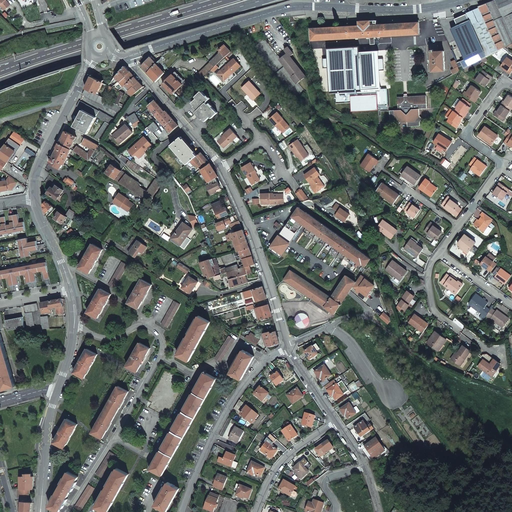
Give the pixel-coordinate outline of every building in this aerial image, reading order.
[(0,0),(0,5),(3,9),(9,4),(6,0),(0,0)] [(511,0),(492,0),(487,3),(478,6),(479,8),(498,50),(507,45),(511,43),(511,42),(511,0)] [(498,50),(479,8),(466,13),(468,19),(469,19),(486,55),(498,50)] [(486,56),(486,55),(469,19),(468,19),(466,13),(454,18),(457,25),(464,21),(464,22),(451,28),(464,58),(456,62),(459,70),(464,68),(471,64),(480,59),(485,57),(486,56)] [(360,25),(312,28),(312,40),(419,33),(419,22),(371,25),(371,21),(360,21),(360,25)] [(222,59),(231,51),(225,44),(219,49),(221,52),(218,54),(222,59)] [(303,79),(304,74),(291,57),(294,54),(288,47),(284,50),(287,53),(280,59),(299,82),(303,79)] [(445,70),(444,50),(433,51),(433,49),(431,49),(431,51),(431,71),(445,70)] [(204,77),(222,59),(218,54),(199,72),(204,77)] [(511,73),(511,71),(511,59),(507,56),(501,65),(508,71),(507,71),(511,73)] [(241,65),(234,57),(220,70),(226,77),(233,71),(234,72),(241,65)] [(142,65),(148,72),(156,63),(152,58),(148,59),(142,65)] [(454,68),(451,70),(453,74),(459,70),(456,62),(455,59),(451,61),(454,68)] [(156,63),(148,72),(156,81),(165,71),(164,70),(163,71),(156,63)] [(117,75),(121,79),(130,71),(125,65),(117,75)] [(481,72),(475,79),(485,85),(490,79),(493,76),(484,69),(481,72)] [(226,77),(220,70),(216,73),(223,81),(234,72),(233,71),(226,77)] [(130,71),(121,79),(112,86),(119,90),(125,85),(135,76),(130,71)] [(169,75),(159,85),(170,96),(180,85),(169,75)] [(92,76),(86,88),(97,94),(103,82),(92,76)] [(143,86),(135,76),(125,85),(125,86),(127,85),(130,89),(128,91),(132,95),(143,86)] [(252,100),(260,93),(249,81),(242,88),(252,100)] [(465,90),(463,93),(475,101),(477,98),(476,97),(481,90),(472,84),(467,91),(465,90)] [(121,113),(125,108),(118,104),(115,103),(106,98),(102,96),(97,94),(86,88),(83,94),(121,113)] [(386,88),(358,90),(358,95),(351,95),(351,110),(378,109),(377,104),(387,104),(386,88)] [(124,93),(121,91),(115,103),(118,104),(124,93)] [(209,99),(201,91),(195,97),(197,98),(192,103),(198,110),(196,112),(206,121),(210,117),(212,118),(218,112),(209,104),(210,103),(208,100),(209,99)] [(502,104),(510,110),(511,107),(511,95),(509,93),(504,101),(503,100),(501,103),(502,104)] [(404,97),(397,97),(398,110),(389,110),(390,122),(394,122),(397,119),(400,122),(407,121),(407,126),(420,126),(420,122),(417,119),(420,116),(419,109),(427,108),(426,95),(407,96),(407,95),(404,95),(404,97)] [(463,116),(464,116),(466,113),(465,113),(470,105),(469,104),(470,102),(463,97),(462,99),(461,99),(456,106),(457,107),(455,110),(463,116)] [(106,121),(113,125),(116,120),(100,111),(80,100),(77,106),(83,109),(106,121)] [(148,106),(150,108),(158,118),(165,111),(156,100),(148,106)] [(503,120),(510,110),(502,104),(497,111),(496,110),(493,113),(503,120)] [(454,109),(451,107),(446,114),(449,116),(454,109)] [(96,117),(83,109),(74,126),(88,133),(96,117)] [(454,109),(449,116),(450,117),(448,120),(456,127),(459,123),(458,123),(463,116),(455,110),(454,109)] [(170,132),(179,125),(166,111),(165,111),(158,118),(170,132)] [(283,118),(277,112),(269,119),(275,125),(276,124),(282,132),(289,126),(283,118)] [(137,118),(135,114),(128,117),(131,122),(131,121),(135,126),(140,123),(137,118)] [(95,137),(102,141),(113,125),(106,121),(95,137)] [(154,121),(147,127),(152,132),(158,127),(154,121)] [(127,124),(114,136),(120,143),(133,131),(127,124)] [(486,125),(479,133),(492,142),(498,134),(486,125)] [(237,136),(230,128),(224,134),(225,135),(218,141),(224,148),(231,141),(231,142),(233,140),(236,143),(240,139),(237,136)] [(66,131),(60,143),(71,148),(77,136),(66,131)] [(439,133),(434,141),(446,150),(452,142),(439,133)] [(135,157),(137,156),(139,159),(155,146),(146,136),(129,150),(135,157)] [(151,141),(156,147),(162,142),(157,136),(151,141)] [(178,155),(186,165),(190,161),(197,155),(181,136),(170,145),(170,146),(171,147),(177,154),(176,154),(177,155),(178,155)] [(0,168),(2,170),(20,144),(11,137),(0,152),(0,168)] [(78,145),(74,150),(77,152),(81,155),(89,160),(91,157),(99,145),(100,145),(86,137),(82,143),(92,148),(88,153),(78,145)] [(309,154),(298,139),(289,145),(295,154),(296,153),(298,156),(301,160),(309,154)] [(60,143),(53,156),(63,163),(64,164),(69,154),(70,154),(71,153),(71,152),(70,152),(72,148),(71,148),(60,143)] [(206,166),(210,163),(201,152),(197,155),(190,161),(194,165),(200,160),(206,166)] [(362,164),(371,171),(376,163),(380,159),(371,152),(362,164)] [(474,155),(469,162),(472,165),(470,167),(480,174),(487,165),(474,155)] [(63,163),(53,156),(50,161),(60,168),(63,163)] [(141,167),(129,159),(126,163),(129,165),(129,166),(137,172),(141,167)] [(385,167),(389,170),(394,163),(390,160),(385,167)] [(255,169),(251,162),(242,167),(246,175),(246,174),(252,184),(259,180),(254,170),(255,169)] [(113,163),(106,172),(116,179),(122,170),(113,163)] [(201,169),(209,182),(215,178),(218,176),(210,163),(206,166),(201,169)] [(403,174),(410,180),(411,179),(417,183),(422,175),(409,165),(403,174)] [(75,171),(79,174),(83,177),(86,175),(77,168),(75,171)] [(318,175),(313,168),(304,175),(309,182),(310,181),(312,184),(317,191),(324,186),(317,176),(318,175)] [(122,170),(116,179),(120,182),(126,173),(122,170)] [(126,173),(120,182),(136,193),(140,187),(142,184),(126,173)] [(0,190),(9,189),(8,184),(13,182),(16,185),(18,181),(10,176),(7,179),(0,180),(0,190)] [(66,177),(63,181),(71,187),(74,182),(69,177),(68,179),(66,177)] [(140,187),(136,193),(149,202),(163,182),(157,178),(148,191),(140,187)] [(216,178),(209,182),(209,184),(207,185),(211,194),(216,191),(216,189),(220,187),(219,183),(216,178)] [(432,196),(437,189),(429,183),(431,182),(431,181),(426,178),(420,187),(432,196)] [(394,203),(401,194),(395,190),(393,192),(387,188),(389,185),(383,181),(377,190),(394,203)] [(497,186),(493,193),(502,199),(506,193),(511,195),(511,193),(511,191),(499,182),(496,185),(497,186)] [(55,183),(48,192),(57,199),(64,189),(55,183)] [(185,185),(182,187),(187,194),(190,191),(185,185)] [(301,189),(295,193),(300,201),(308,198),(301,189)] [(128,211),(133,203),(126,198),(126,197),(119,192),(113,201),(120,206),(128,211)] [(269,193),(261,193),(261,203),(270,203),(270,204),(278,203),(278,194),(270,194),(269,193)] [(449,195),(443,204),(454,213),(460,205),(452,199),(452,198),(449,195)] [(48,217),(56,208),(46,201),(43,204),(44,209),(46,213),(48,217)] [(421,209),(411,201),(406,207),(405,209),(408,211),(416,216),(421,209)] [(222,203),(214,207),(216,211),(219,218),(229,213),(226,206),(224,207),(222,203)] [(299,206),(292,215),(298,220),(303,223),(360,264),(362,262),(366,265),(372,258),(299,206)] [(341,207),(332,220),(341,226),(350,213),(341,207)] [(72,219),(76,212),(70,208),(66,215),(68,216),(72,219)] [(68,216),(66,215),(60,210),(55,218),(63,223),(66,217),(67,218),(68,216)] [(484,230),(493,217),(494,217),(484,210),(481,213),(482,214),(480,218),(479,218),(476,224),(484,230)] [(25,229),(24,221),(19,222),(17,214),(8,215),(10,224),(6,224),(4,216),(0,216),(0,218),(1,225),(0,225),(0,234),(3,233),(4,235),(8,234),(8,233),(12,232),(12,234),(21,232),(20,230),(25,229)] [(226,219),(224,219),(225,220),(217,224),(219,229),(227,225),(227,224),(228,224),(228,223),(236,220),(234,215),(226,219)] [(292,215),(281,232),(287,236),(298,220),(292,215)] [(384,218),(379,225),(386,230),(385,232),(393,237),(399,229),(384,218)] [(281,232),(277,237),(288,245),(303,223),(298,220),(287,236),(281,232)] [(432,220),(425,229),(436,238),(442,230),(434,224),(435,223),(432,220)] [(184,222),(172,238),(181,245),(193,229),(184,222)] [(245,235),(243,229),(237,231),(237,230),(235,230),(236,232),(233,233),(231,234),(233,239),(245,235)] [(464,233),(458,243),(468,250),(475,241),(464,233)] [(245,235),(233,239),(234,245),(235,244),(237,250),(237,251),(239,250),(249,247),(245,235)] [(277,237),(269,248),(280,256),(288,245),(277,237)] [(38,249),(36,240),(28,242),(27,238),(19,239),(19,244),(18,244),(19,253),(21,252),(22,257),(30,255),(29,251),(38,249)] [(417,243),(411,238),(404,247),(418,256),(424,248),(417,243)] [(138,240),(129,252),(136,256),(140,250),(143,252),(147,246),(138,240)] [(93,243),(79,267),(89,273),(95,262),(96,262),(98,259),(97,259),(103,249),(93,243)] [(242,258),(243,258),(252,255),(249,247),(239,250),(242,258)] [(488,251),(486,254),(496,262),(499,259),(488,251)] [(480,262),(491,270),(496,262),(486,254),(480,262)] [(243,258),(245,266),(250,265),(255,263),(252,255),(243,258)] [(208,275),(209,278),(215,276),(221,274),(228,272),(241,268),(240,267),(238,267),(237,265),(226,268),(225,266),(220,268),(216,257),(214,258),(202,262),(203,267),(206,275),(208,275)] [(393,258),(386,268),(394,274),(395,272),(401,278),(407,269),(393,258)] [(50,278),(47,265),(48,265),(47,260),(42,261),(42,262),(33,264),(33,262),(24,264),(25,266),(16,267),(15,266),(7,267),(7,269),(0,270),(0,287),(1,287),(0,280),(0,278),(9,277),(10,285),(19,284),(17,275),(26,274),(27,282),(36,281),(35,272),(43,271),(45,279),(50,278)] [(109,285),(115,288),(128,265),(123,262),(109,285)] [(190,269),(181,263),(178,267),(187,273),(190,269)] [(499,277),(505,282),(511,273),(500,265),(499,267),(496,264),(491,271),(495,273),(494,274),(499,277)] [(228,272),(231,278),(245,274),(252,272),(250,265),(245,266),(241,268),(228,272)] [(353,286),(357,282),(347,275),(331,296),(291,267),(284,276),(310,296),(309,298),(325,310),(327,308),(329,309),(334,313),(341,304),(342,303),(353,286)] [(458,280),(451,275),(447,272),(441,281),(456,292),(463,282),(459,279),(458,280)] [(229,283),(230,287),(248,282),(245,274),(231,278),(232,282),(229,283)] [(357,282),(353,286),(367,296),(369,292),(370,293),(371,293),(372,292),(372,290),(371,290),(375,285),(362,275),(357,282)] [(190,276),(183,287),(191,293),(199,281),(190,276)] [(134,292),(129,302),(139,307),(152,284),(142,278),(136,288),(134,291),(134,292)] [(262,286),(251,290),(252,294),(253,298),(254,298),(255,302),(266,298),(262,286)] [(101,288),(88,311),(98,317),(104,308),(106,304),(112,294),(101,288)] [(415,293),(408,288),(402,296),(403,297),(399,302),(406,307),(410,302),(409,302),(415,293)] [(245,300),(253,298),(252,294),(251,290),(243,292),(245,300)] [(479,314),(483,317),(486,313),(489,308),(484,304),(487,300),(475,291),(468,301),(481,311),(479,314)] [(65,305),(63,298),(50,301),(52,308),(57,307),(58,314),(64,313),(65,305)] [(181,304),(175,300),(162,323),(168,327),(181,304)] [(41,302),(44,313),(53,311),(52,308),(50,301),(41,302)] [(38,303),(25,305),(26,312),(39,310),(38,303)] [(256,307),(260,319),(272,315),(268,303),(257,306),(256,307)] [(489,308),(486,313),(502,325),(509,316),(496,307),(495,309),(491,306),(489,308)] [(409,320),(423,330),(429,323),(423,318),(424,317),(415,311),(409,320)] [(26,313),(28,328),(35,327),(33,312),(26,313)] [(392,317),(385,312),(381,316),(390,324),(393,320),(392,317)] [(311,327),(310,314),(296,315),(297,328),(311,327)] [(42,316),(44,328),(50,327),(48,315),(44,316),(42,316)] [(200,315),(178,354),(189,360),(211,322),(200,315)] [(23,316),(6,320),(8,330),(26,326),(23,316)] [(268,345),(280,342),(275,327),(271,329),(272,330),(264,332),(268,345)] [(428,340),(437,347),(443,340),(444,341),(447,336),(436,328),(428,340)] [(0,379),(3,390),(16,386),(1,331),(0,330),(0,379)] [(236,339),(231,335),(216,357),(221,361),(236,339)] [(245,337),(257,345),(260,342),(249,335),(248,336),(246,335),(245,337)] [(132,355),(127,365),(137,371),(150,347),(140,342),(135,351),(134,351),(132,355)] [(451,356),(459,362),(464,354),(466,355),(471,348),(463,343),(458,350),(456,349),(451,356)] [(313,346),(305,352),(310,360),(319,354),(316,350),(318,348),(316,345),(314,347),(313,346)] [(88,348),(74,372),(84,377),(90,367),(90,368),(92,364),(98,354),(88,348)] [(244,349),(230,372),(241,379),(255,356),(244,349)] [(478,364),(491,372),(494,368),(496,369),(500,361),(500,359),(494,355),(494,356),(487,351),(483,351),(481,355),(483,357),(478,364)] [(332,375),(325,365),(315,372),(319,377),(320,376),(324,381),(332,375)] [(205,372),(151,468),(162,474),(217,378),(205,372)] [(278,372),(271,377),(277,385),(284,380),(278,372)] [(153,399),(164,401),(168,384),(157,381),(153,399)] [(354,391),(358,388),(354,382),(350,385),(354,391)] [(337,384),(328,390),(331,395),(332,394),(336,400),(344,394),(337,384)] [(119,385),(92,432),(103,437),(129,391),(119,385)] [(261,387),(255,394),(263,401),(269,393),(261,387)] [(298,388),(287,395),(293,403),(304,396),(298,388)] [(259,415),(240,399),(234,409),(252,423),(259,415)] [(350,403),(341,409),(344,414),(345,413),(349,419),(360,411),(357,406),(354,408),(350,403)] [(306,413),(303,424),(313,427),(313,425),(318,426),(319,421),(315,419),(316,416),(306,413)] [(67,418),(54,442),(64,448),(70,437),(71,438),(72,434),(78,424),(67,418)] [(365,421),(355,427),(361,437),(374,429),(370,422),(366,424),(365,421)] [(289,441),(298,435),(292,425),(291,426),(289,424),(287,426),(288,428),(283,431),(289,441)] [(234,441),(231,446),(237,449),(240,444),(238,443),(245,431),(237,427),(230,439),(234,441)] [(277,439),(271,434),(265,442),(267,443),(262,451),(272,458),(278,450),(271,446),(277,439)] [(377,438),(366,446),(374,458),(378,455),(378,454),(385,449),(377,438)] [(324,444),(316,449),(321,457),(330,451),(324,444)] [(110,451),(96,474),(102,477),(116,454),(110,451)] [(221,458),(219,462),(232,467),(237,469),(239,463),(234,462),(236,455),(228,452),(225,459),(221,458)] [(253,462),(248,473),(254,476),(255,474),(261,477),(266,468),(253,462)] [(301,462),(294,469),(302,478),(309,471),(301,462)] [(118,467),(96,506),(106,511),(107,511),(129,473),(118,467)] [(68,471),(49,506),(59,511),(78,476),(68,471)] [(21,488),(30,488),(34,489),(34,476),(32,476),(32,473),(26,473),(25,476),(21,476),(21,488)] [(214,486),(223,490),(228,477),(219,474),(214,486)] [(285,480),(280,489),(291,495),(292,495),(295,496),(297,496),(298,493),(298,491),(297,490),(299,487),(290,483),(291,481),(287,478),(286,480),(285,480)] [(168,482),(155,505),(166,511),(180,488),(168,482)] [(252,489),(237,483),(234,489),(238,490),(236,495),(242,497),(243,496),(249,498),(252,489)] [(76,508),(82,511),(96,488),(90,485),(76,508)] [(371,499),(368,489),(363,491),(361,489),(357,488),(354,488),(351,490),(349,492),(347,495),(346,498),(346,501),(348,504),(350,507),(353,508),(357,509),(360,508),(364,506),(366,503),(367,500),(371,499)] [(211,492),(205,508),(214,511),(219,495),(211,492)] [(310,502),(306,511),(309,511),(321,511),(325,503),(315,500),(314,504),(310,502)] [(31,511),(32,502),(23,501),(21,511),(31,511)]
